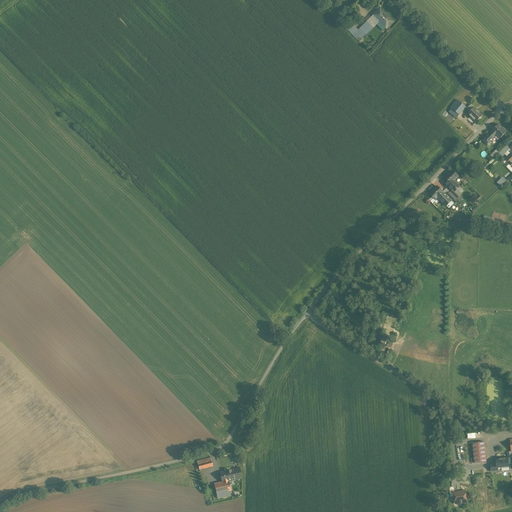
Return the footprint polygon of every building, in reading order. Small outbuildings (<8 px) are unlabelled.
[(392,22),(379,9),(372,15),(379,22),(385,29),(392,22)] [(366,22),(361,27),(365,31),(371,26),(366,22)] [(385,29),(379,22),(376,24),(383,31),(385,29)] [(357,31),(350,25),(348,27),(354,33),(357,31)] [(361,27),(357,31),(361,35),(365,31),(361,27)] [(466,107),(457,100),(451,108),(459,115),(466,107)] [(482,116),(474,108),(470,112),(468,114),(476,122),(482,116)] [(489,134),(483,140),(489,146),(491,144),(490,142),(493,139),(492,137),(495,134),(500,139),(506,132),(498,125),(492,131),(489,135),(489,134)] [(453,171),(445,178),(448,181),(451,184),(453,181),(458,176),(453,171)] [(453,181),(451,184),(448,181),(446,184),(452,190),(454,192),(455,191),(460,187),(453,181)] [(437,186),(430,194),(436,200),(437,198),(443,192),(437,186)] [(454,192),(452,190),(450,192),(456,199),(459,196),(455,191),(454,192)] [(443,192),(437,198),(446,207),(452,201),(447,196),(443,192)] [(456,199),(450,192),(447,196),(452,201),(453,202),(456,199)] [(491,221),(483,219),(482,226),(490,227),(491,221)] [(394,339),(383,336),(380,344),(391,348),(394,339)] [(484,442),(472,443),(474,463),(486,462),(484,442)] [(210,457),(198,462),(201,470),(214,465),(210,457)] [(507,458),(496,459),(496,463),(497,468),(501,468),(509,467),(509,464),(511,464),(510,458),(507,458)] [(496,463),(494,464),(494,465),(491,465),(491,467),(490,467),(491,470),(492,470),(492,471),(502,470),(501,468),(497,468),(496,463)] [(240,468),(220,472),(222,482),(229,481),(242,478),(240,468)] [(222,482),(215,484),(218,498),(232,495),(229,481),(222,482)] [(454,493),(454,497),(455,504),(466,502),(465,491),(454,493)]
